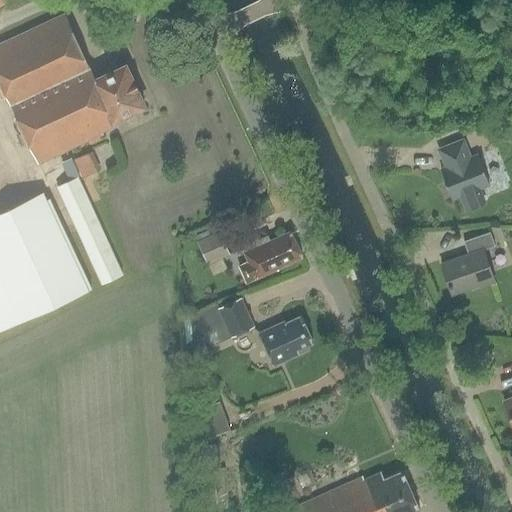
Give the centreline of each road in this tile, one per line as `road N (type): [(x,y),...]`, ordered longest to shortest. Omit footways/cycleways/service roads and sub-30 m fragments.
road 1 (tertiary): [(442,511),(215,29)]
road 2 (residential): [(511,480),(290,0)]
